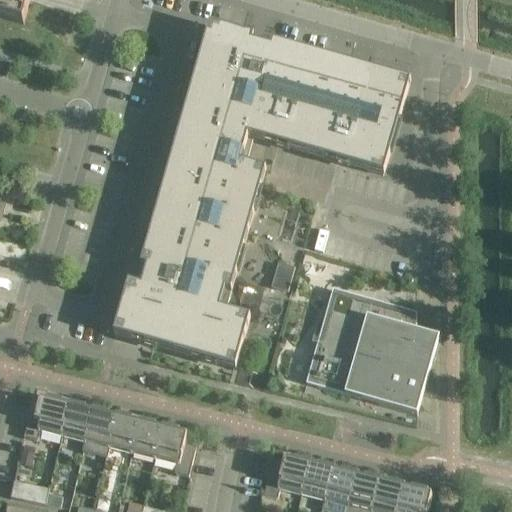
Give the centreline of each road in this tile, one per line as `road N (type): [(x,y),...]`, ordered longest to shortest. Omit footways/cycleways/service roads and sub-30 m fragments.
road 1 (residential): [(84,116),(32,293),(97,312),(178,36),(113,17)]
road 2 (residential): [(429,232),(430,48)]
road 3 (unclassified): [(430,48),(260,0)]
road 4 (residential): [(429,232),(422,255),(336,230),(343,207)]
